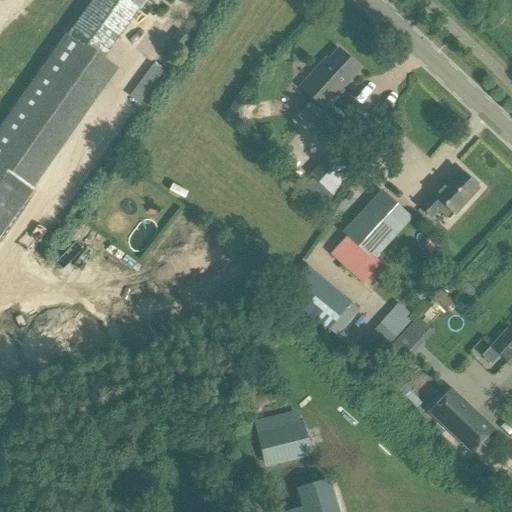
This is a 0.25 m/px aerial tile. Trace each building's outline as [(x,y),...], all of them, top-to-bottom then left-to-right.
[(92,0),(70,32),(104,57),(144,0),(157,0),(92,0)] [(178,31),(166,48),(178,56),(190,39),(178,31)] [(65,36),(0,127),(0,235),(34,188),(16,176),(99,60),(65,36)] [(315,99),(300,116),(326,139),(340,124),(323,108),(336,95),(361,69),(339,49),(329,59),(327,57),(319,66),(321,68),(303,88),(315,99)] [(151,64),(128,96),(138,105),(162,73),(151,64)] [(353,156),(370,136),(361,128),(343,148),(353,156)] [(331,194),(355,167),(338,151),(314,178),(331,194)] [(443,180),(420,207),(431,215),(441,204),(454,215),(482,183),(480,181),(481,178),(474,172),(471,174),(462,166),(447,184),(443,180)] [(341,233),(346,238),(372,261),(413,217),(382,188),(341,233)] [(346,238),(331,255),(357,277),(372,261),(346,238)] [(306,266),(284,296),(329,331),(352,302),(306,266)] [(424,275),(409,292),(422,304),(438,287),(424,275)] [(391,317),(362,347),(375,359),(404,329),(391,317)] [(405,330),(377,361),(389,372),(417,342),(428,329),(416,319),(405,330)] [(491,350),(483,359),(492,367),(500,358),(509,366),(511,362),(511,334),(507,330),(490,349),(491,350)] [(454,391),(430,415),(473,457),(497,432),(454,391)] [(262,433),(259,434),(266,466),(312,455),(304,422),(298,424),(295,412),(259,421),(262,433)] [(304,507),(288,511),(342,511),(332,478),(299,488),(304,507)] [(88,483),(77,485),(82,505),(93,502),(88,483)]
